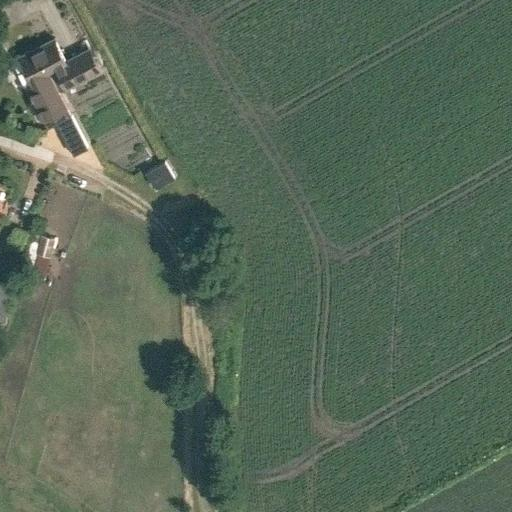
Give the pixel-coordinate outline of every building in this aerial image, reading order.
[(39,47),(64,90),(102,70),(92,51),(68,64),(55,39),(39,47)] [(60,92),(64,90),(39,47),(22,56),(35,82),(28,86),(49,127),(73,115),(60,92)] [(156,189),(176,177),(166,160),(146,171),(156,189)] [(55,240),(41,236),(37,253),(51,257),(55,240)] [(0,313),(8,313),(7,279),(0,278),(0,313)]
